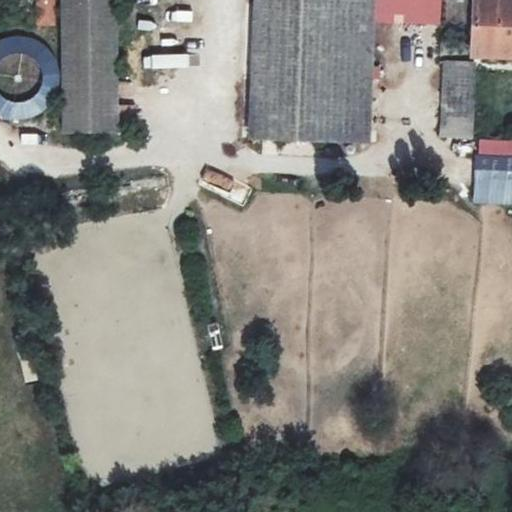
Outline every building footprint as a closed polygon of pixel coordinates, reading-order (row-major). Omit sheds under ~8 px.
[(65,0),(67,124),(121,123),(118,0),(65,0)] [(366,0),(251,0),(249,136),(365,139),(366,15),(366,0)] [(511,0),(366,0),(366,15),(433,17),(433,20),(466,21),(466,52),(511,52),(511,0)] [(150,15),(129,55),(141,62),(162,22),(150,15)] [(33,61),(37,47),(0,36),(0,108),(42,121),(58,68),(33,61)] [(190,63),(160,64),(161,79),(191,77),(190,63)] [(475,115),(486,115),(486,86),(475,86),(475,115)] [(476,177),(511,177),(511,142),(476,142),(476,177)] [(471,206),(511,206),(511,180),(471,181),(471,206)]
